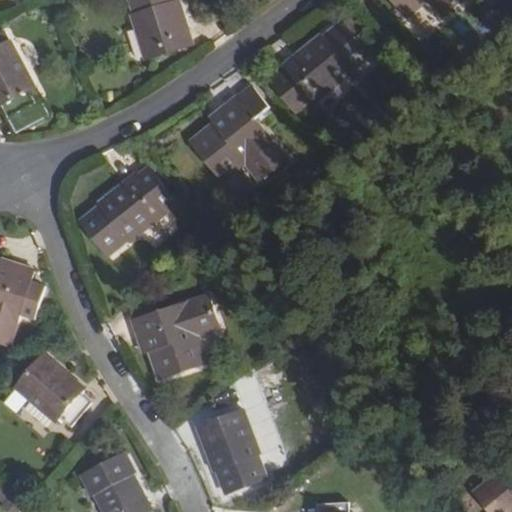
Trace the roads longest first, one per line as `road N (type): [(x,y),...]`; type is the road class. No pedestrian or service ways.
road 1 (residential): [(195,511),(178,470),(90,330),(48,219),(17,171)]
road 2 (residential): [(289,0),(176,91),(17,171)]
